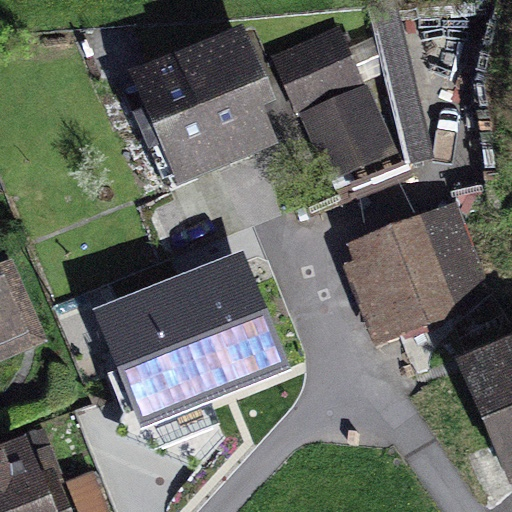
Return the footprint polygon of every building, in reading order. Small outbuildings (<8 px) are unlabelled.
[(384,0),(367,4),(407,168),(434,161),(394,0),(384,0)] [(129,74),(178,191),(282,148),(266,110),(277,105),(244,26),(129,74)] [(364,88),(339,30),(271,58),(298,121),(303,119),(330,184),(398,156),(369,86),(364,88)] [(342,267),(379,360),(464,326),(459,313),(495,299),(457,204),(348,247),(354,262),(342,267)] [(192,403),(290,366),(240,245),(143,286),(192,403)] [(0,364),(48,344),(13,260),(0,265),(0,364)] [(511,339),(456,363),(509,490),(511,488),(511,339)] [(194,420),(180,386),(141,401),(153,428),(156,436),(194,420)] [(153,428),(96,452),(119,508),(177,485),(156,436),(153,428)] [(0,511),(71,511),(55,472),(40,478),(24,438),(0,448),(0,511)] [(108,511),(93,474),(66,484),(77,511),(108,511)]
